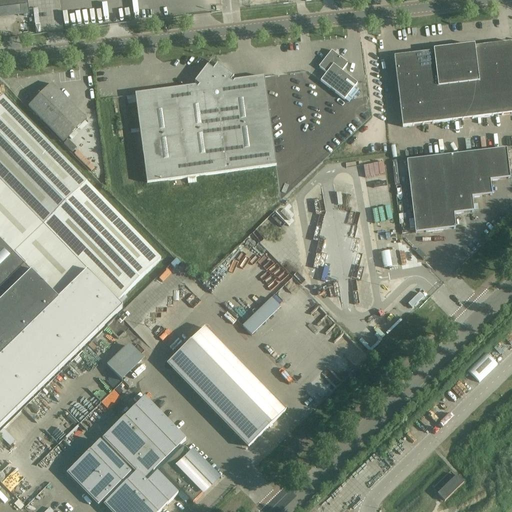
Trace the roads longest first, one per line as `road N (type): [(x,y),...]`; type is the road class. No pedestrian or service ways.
road 1 (residential): [(0,57),(483,0)]
road 2 (residential): [(279,511),(511,284)]
